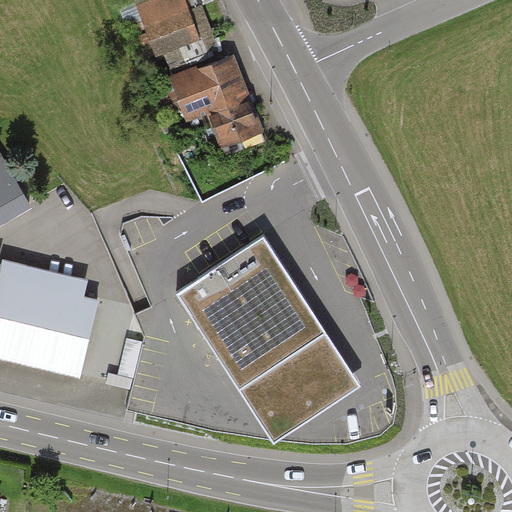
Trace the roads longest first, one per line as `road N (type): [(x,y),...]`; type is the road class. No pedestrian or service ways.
road 1 (secondary): [(448,384),(296,72)]
road 2 (primary): [(0,424),(327,492)]
road 3 (residential): [(296,72),(461,0)]
